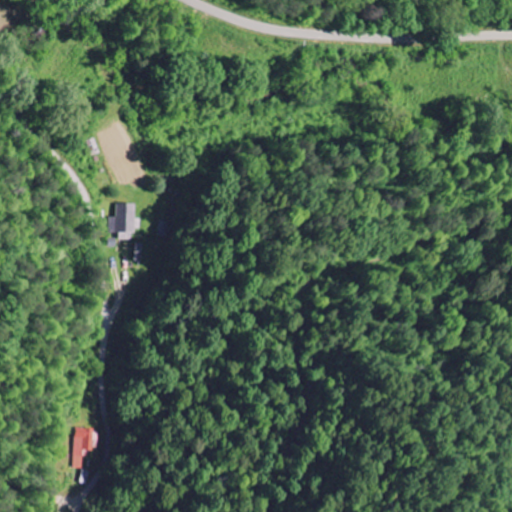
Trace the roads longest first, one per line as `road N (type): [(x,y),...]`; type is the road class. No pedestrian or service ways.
road 1 (residential): [(0,101),(76,174),(97,220),(109,296),(113,451),(80,511)]
road 2 (residential): [(511,38),(295,34),(235,22),(186,0)]
